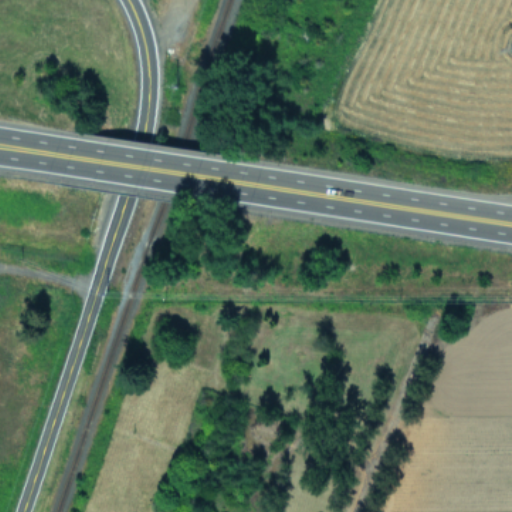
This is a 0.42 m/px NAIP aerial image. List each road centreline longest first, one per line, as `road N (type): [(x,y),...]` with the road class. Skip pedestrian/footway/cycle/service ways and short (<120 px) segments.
road 1 (tertiary): [(19,511),(142,123),(147,73),(127,0)]
road 2 (primary): [(216,180),(511,224)]
road 3 (primary): [(65,157),(216,180)]
